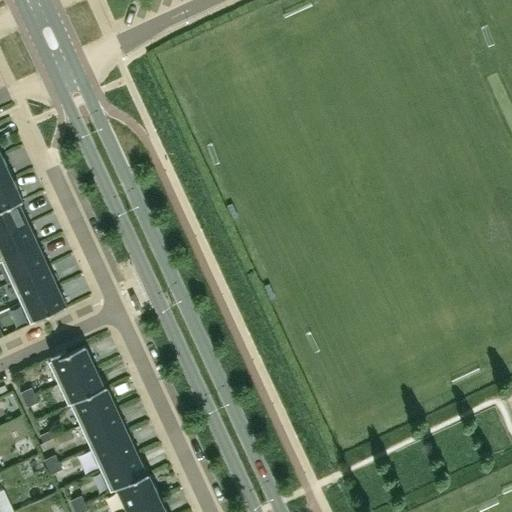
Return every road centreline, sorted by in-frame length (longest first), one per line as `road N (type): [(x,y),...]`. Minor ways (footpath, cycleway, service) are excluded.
road 1 (unclassified): [(280,511),(111,146),(63,68)]
road 2 (unclassified): [(63,68),(91,153),(255,511)]
road 3 (residential): [(118,310),(211,511)]
road 4 (residential): [(49,167),(118,310)]
road 5 (residential): [(0,364),(118,310)]
